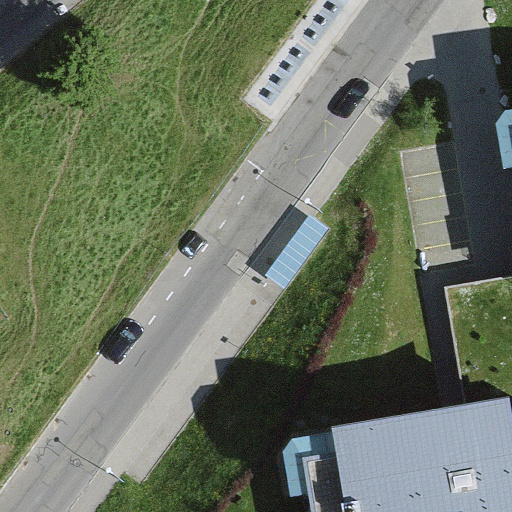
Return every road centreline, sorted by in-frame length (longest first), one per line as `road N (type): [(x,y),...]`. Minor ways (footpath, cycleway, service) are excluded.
road 1 (residential): [(409,0),(26,511)]
road 2 (unknown): [(477,0),(472,65),(511,310)]
